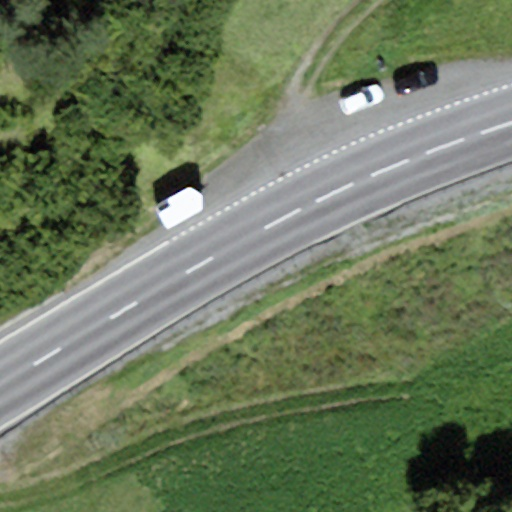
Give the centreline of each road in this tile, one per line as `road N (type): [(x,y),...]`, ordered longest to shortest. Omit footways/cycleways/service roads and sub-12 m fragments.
road 1 (primary): [(511,118),(439,142),(307,204),(0,385)]
road 2 (track): [(307,204),(282,127),(301,75),(367,0)]
